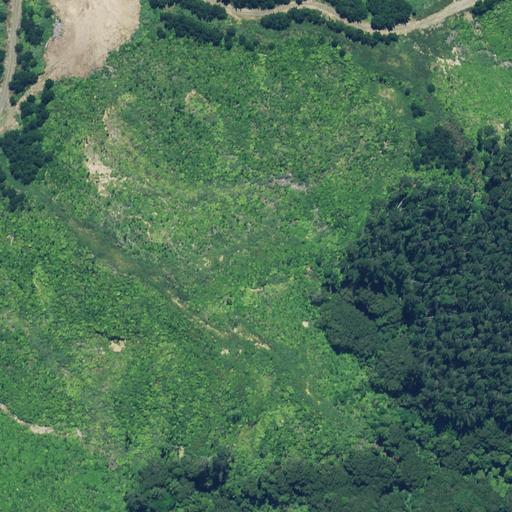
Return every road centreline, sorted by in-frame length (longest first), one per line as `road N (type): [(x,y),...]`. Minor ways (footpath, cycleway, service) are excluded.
road 1 (track): [(210,0),(269,17),(326,0),(353,18),(398,25),(464,0)]
road 2 (track): [(86,0),(70,51),(0,131)]
